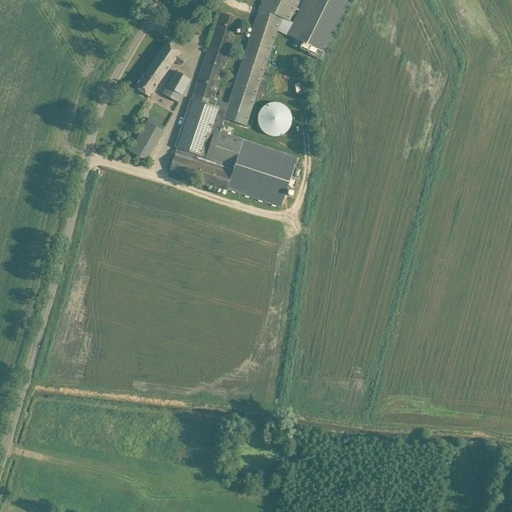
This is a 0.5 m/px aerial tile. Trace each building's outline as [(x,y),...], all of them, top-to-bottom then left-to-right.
[(177,148),(170,172),(227,191),(228,188),(279,206),(296,156),(243,139),(220,131),(225,118),(246,125),(278,31),(325,54),(351,0),(305,0),(294,24),(290,22),(300,0),(263,0),(260,7),(228,104),(214,98),(240,18),(220,13),(193,98),(192,98),(175,147),(177,148)] [(182,66),(186,59),(179,54),(180,52),(166,42),(135,87),(149,97),(175,61),(182,66)] [(181,95),(190,80),(175,71),(166,87),(181,95)] [(275,136),(284,134),(288,130),(291,125),(292,118),(290,111),(286,106),(280,103),(273,103),(267,105),(262,108),(259,113),(258,120),(259,126),(263,131),(268,135),(275,136)] [(147,161),(163,132),(154,127),(147,122),(130,151),(138,156),(147,161)]
